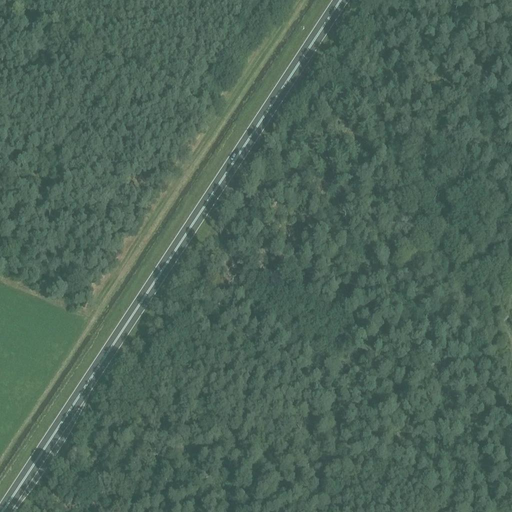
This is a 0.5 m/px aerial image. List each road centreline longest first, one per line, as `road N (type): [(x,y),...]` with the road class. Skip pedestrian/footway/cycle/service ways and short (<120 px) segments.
road 1 (track): [(44,511),(386,0)]
road 2 (trunk): [(1,511),(339,0)]
